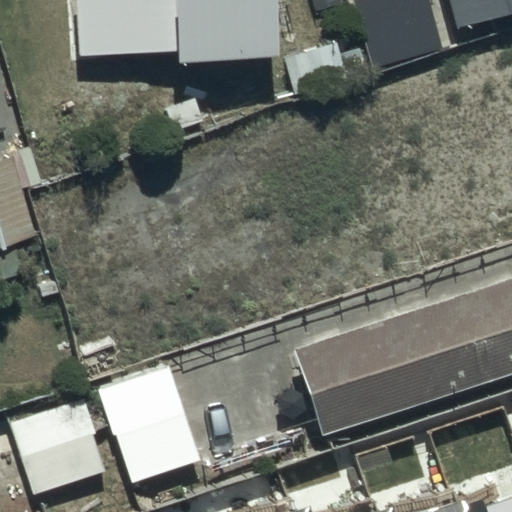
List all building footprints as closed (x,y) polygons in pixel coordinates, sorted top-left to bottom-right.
[(71,0),(74,46),(261,37),(259,0),(71,0)] [(421,0),(347,0),(369,67),(436,46),(421,0)] [(511,0),(440,0),(448,25),(511,7),(511,0)] [(330,37),(277,54),(289,93),(363,71),(355,43),(334,50),(330,37)] [(511,57),(404,91),(422,148),(397,156),(409,194),(358,210),(372,256),(481,222),(485,232),(511,223),(511,215),(511,212),(511,211),(511,57)] [(0,278),(23,271),(13,239),(33,232),(19,187),(42,179),(31,142),(0,152),(0,278)] [(511,273),(287,345),(312,425),(511,361),(511,273)] [(165,361),(91,385),(122,480),(196,456),(165,361)] [(76,393),(3,417),(28,491),(100,467),(76,393)] [(511,511),(511,417),(495,423),(511,470),(448,492),(445,485),(371,511),(366,495),(316,511),(290,511),(283,489),(217,511),(511,511)]
